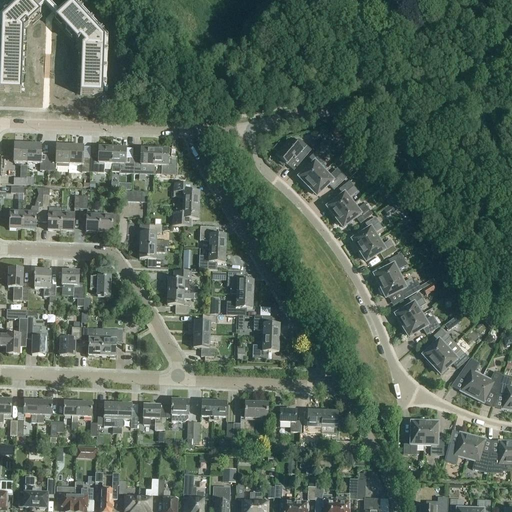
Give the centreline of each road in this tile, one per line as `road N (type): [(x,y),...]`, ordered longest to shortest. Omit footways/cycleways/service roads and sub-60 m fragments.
road 1 (residential): [(511,428),(446,408),(404,378),(326,234),(259,162),(253,129)]
road 2 (residential): [(333,378),(201,160),(192,131)]
road 3 (unclassified): [(253,129),(465,82),(511,44)]
road 4 (residential): [(177,381),(173,353),(110,255),(0,249)]
road 5 (unclassified): [(0,123),(192,131)]
road 6 (residential): [(177,381),(0,373)]
road 7 (residential): [(333,378),(310,386),(177,381)]
road 8 (residential): [(399,511),(392,476),(333,378)]
